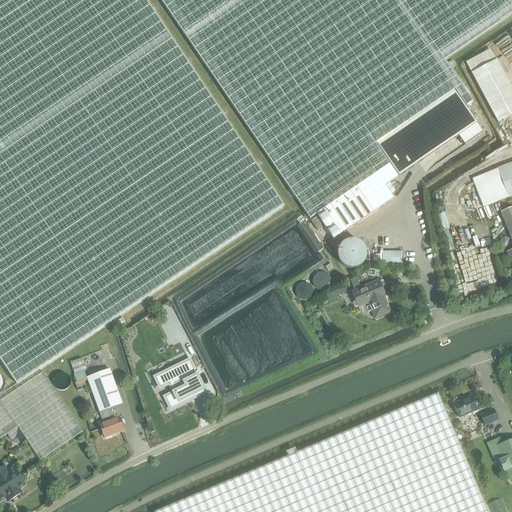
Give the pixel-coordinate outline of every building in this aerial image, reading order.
[(145,0),(0,0),(0,359),(17,385),(284,206),(145,0)] [(511,0),(160,0),(295,198),(310,220),(317,215),(391,164),(378,144),(456,91),(467,107),(473,103),(444,61),(511,14),(511,0)] [(509,144),(511,142),(511,88),(497,60),(490,50),(468,65),(471,73),(509,144)] [(391,164),(317,215),(334,240),(394,199),(391,195),(385,187),(390,183),(459,137),(465,145),(483,133),(477,124),(466,108),(467,107),(456,91),(378,144),(391,164)] [(511,163),(493,171),(494,173),(473,182),(474,186),(478,196),(483,207),(483,208),(504,199),(504,200),(511,196),(511,163)] [(511,208),(502,212),(511,238),(511,208)] [(316,218),(311,221),(318,232),(323,228),(316,218)] [(501,239),(499,243),(501,247),(505,249),(509,247),(511,243),(509,239),(505,238),(501,239)] [(402,266),(403,252),(380,252),(374,253),(374,263),(380,263),(380,266),(402,266)] [(356,278),(350,280),(354,290),(360,288),(356,278)] [(315,291),(315,290),(315,288),(314,286),(312,283),(310,281),(309,280),(305,279),(301,280),(299,280),(297,282),(296,283),(294,286),(293,288),(293,290),(293,293),(294,295),(296,298),(298,299),(300,301),(304,301),(306,301),(308,301),(312,298),(313,297),(314,295),(315,291)] [(375,319),(390,313),(382,294),(383,293),(377,281),(352,292),(358,308),(368,304),(375,319)] [(82,359),(70,363),(74,374),(86,370),(82,359)] [(186,402),(185,399),(203,390),(189,361),(155,378),(160,388),(169,384),(174,393),(165,398),(167,402),(171,410),(186,402)] [(108,370),(87,378),(100,412),(104,422),(99,424),(104,439),(123,432),(118,417),(115,418),(112,408),(121,404),(108,370)] [(0,439),(17,428),(40,461),(83,432),(46,378),(42,373),(0,400),(0,439)] [(178,503),(159,511),(487,511),(438,395),(433,397),(347,432),(280,460),(271,465),(178,503)] [(459,418),(478,410),(472,397),(453,404),(459,418)] [(511,482),(511,481),(511,441),(503,445),(500,439),(488,444),(496,462),(501,460),(511,482)] [(22,493),(20,489),(25,485),(14,468),(8,472),(4,466),(0,469),(0,502),(5,499),(8,502),(22,493)] [(507,511),(502,499),(487,505),(489,511),(507,511)]
